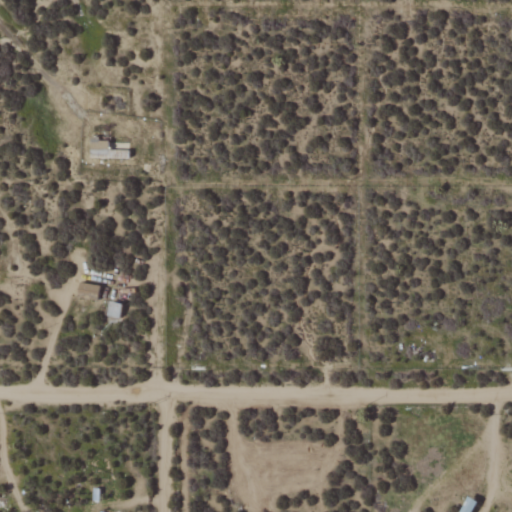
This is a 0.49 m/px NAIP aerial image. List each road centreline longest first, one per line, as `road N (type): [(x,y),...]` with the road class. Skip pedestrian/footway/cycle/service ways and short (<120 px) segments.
road 1 (track): [(164,393),(511,389)]
road 2 (track): [(164,393),(0,392)]
road 3 (track): [(493,390),(484,511)]
